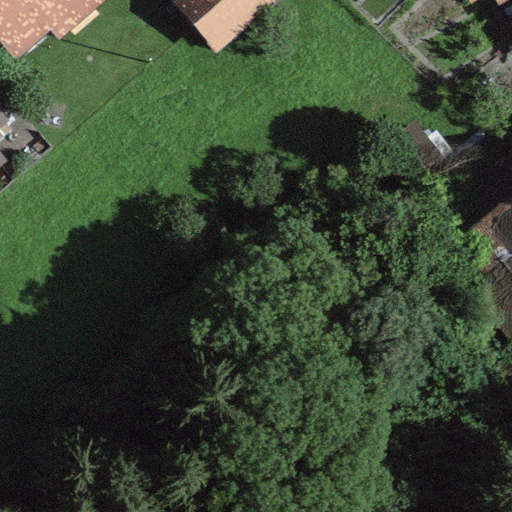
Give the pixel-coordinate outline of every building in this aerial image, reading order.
[(0,0),(0,40),(18,62),(52,33),(60,42),(109,0),(0,0)] [(172,0),(218,55),(284,0),(172,0)] [(0,129),(11,120),(0,106),(0,129)] [(511,145),(501,154),(511,168),(511,145)] [(511,168),(501,154),(430,208),(448,230),(435,240),(511,341),(511,348),(500,358),(511,373),(511,168)]
